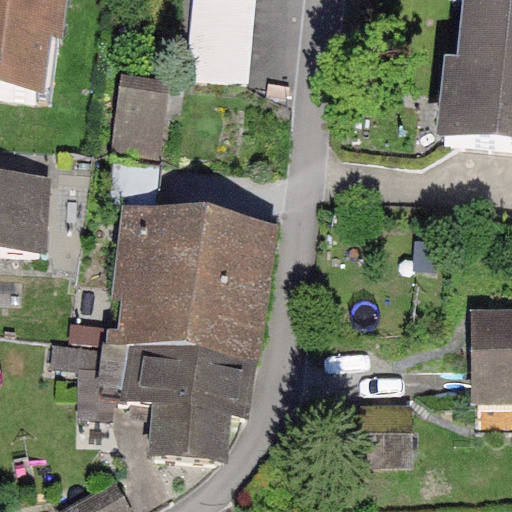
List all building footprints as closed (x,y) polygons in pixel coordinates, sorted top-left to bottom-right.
[(0,0),(0,95),(50,102),(63,0),(0,0)] [(197,0),(190,81),(249,87),(257,0),(197,0)] [(511,0),(467,0),(453,152),(511,157),(511,0)] [(168,103),(127,96),(117,155),(157,162),(168,103)] [(112,170),(109,216),(162,219),(165,174),(112,170)] [(47,186),(0,184),(0,257),(43,260),(47,186)] [(256,368),(273,240),(208,231),(206,247),(144,239),(137,293),(125,292),(116,351),(256,368)] [(511,326),(479,326),(480,408),(511,408),(511,326)] [(249,425),(256,368),(116,351),(108,351),(107,359),(57,353),(55,370),(81,374),(80,424),(111,424),(113,409),(162,415),(156,463),(221,471),(227,422),(249,425)] [(78,511),(127,511),(117,491),(78,511)]
